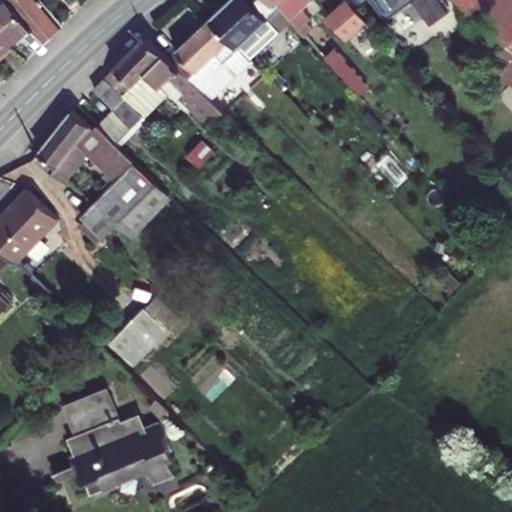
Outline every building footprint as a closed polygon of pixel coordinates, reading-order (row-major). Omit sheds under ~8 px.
[(11,0),(2,0),(0,2),(0,32),(9,43),(32,23),(11,0)] [(11,0),(32,23),(45,39),(62,22),(42,0),(11,0)] [(240,43),(283,2),(280,0),(225,0),(211,13),(240,43)] [(280,0),(283,2),(293,14),(308,30),(314,23),(309,17),(313,13),(304,4),(307,0),(280,0)] [(350,37),(373,16),(355,0),(340,0),(327,12),(350,37)] [(372,0),(387,17),(409,0),(372,0)] [(511,0),(455,0),(488,53),(511,77),(511,0)] [(262,81),(270,74),(240,43),(211,13),(170,53),(212,94),(243,61),(262,81)] [(212,94),(170,53),(147,30),(106,73),(145,111),(169,87),(180,98),(182,96),(205,118),(220,102),(212,94)] [(323,31),(315,38),(361,90),(379,75),(365,59),(356,67),(323,31)] [(0,50),(9,43),(0,32),(0,50)] [(119,138),(145,111),(106,73),(95,85),(111,102),(96,117),(119,138)] [(81,211),(104,233),(118,219),(133,234),(175,192),(119,138),(96,117),(93,122),(72,106),(34,155),(66,180),(89,149),(116,177),(111,182),(107,178),(101,184),(105,188),(81,211)] [(30,184),(0,214),(0,237),(17,254),(20,257),(62,215),(30,184)] [(216,233),(234,250),(256,228),(239,210),(216,233)] [(0,237),(0,265),(3,268),(17,254),(0,237)] [(0,308),(10,299),(0,288),(0,308)] [(114,337),(139,363),(186,318),(160,292),(114,337)] [(69,427),(107,407),(94,381),(55,403),(69,427)] [(126,419),(125,417),(117,402),(107,407),(69,427),(61,431),(70,447),(64,450),(68,457),(72,454),(74,458),(81,469),(93,489),(146,460),(153,472),(175,459),(168,447),(172,445),(150,406),(126,419)] [(52,470),(59,481),(81,469),(74,458),(52,470)]
